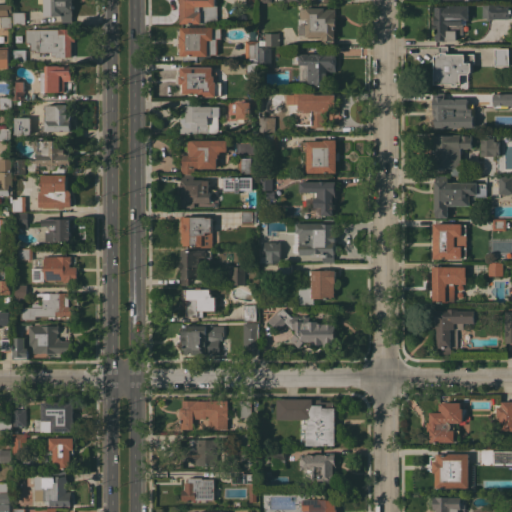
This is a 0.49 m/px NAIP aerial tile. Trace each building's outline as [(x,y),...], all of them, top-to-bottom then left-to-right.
[(44,3),(38,3),(38,0),(74,0),(74,1),(73,1),(73,6),(73,15),(72,15),(72,22),(62,22),(62,15),(44,15),(44,3)] [(215,0),(215,5),(217,5),(217,22),(201,22),(201,23),(181,23),(180,0),(215,0)] [(0,3),(11,3),(11,12),(8,12),(8,15),(0,15),(0,3)] [(490,18),(490,20),(486,20),(486,18),(482,18),(482,4),(489,4),(489,3),(509,3),(509,9),(511,9),(511,13),(509,13),(509,19),(490,18)] [(469,6),(469,19),(466,19),(466,24),(463,24),(463,34),(461,34),(457,34),(456,41),(436,41),(436,38),(434,38),(434,30),(433,30),(433,23),(434,23),(434,15),(435,15),(435,7),(446,6),(446,5),(469,6)] [(324,7),(324,9),(336,9),(336,17),(336,27),(335,27),(335,37),(334,37),(334,43),(322,43),(322,38),(321,38),(321,36),(306,36),(306,35),(297,35),(297,24),(308,24),(308,19),(300,19),(300,8),(305,8),(305,7),(324,7)] [(25,12),(25,24),(13,25),(13,12),(25,12)] [(12,16),(12,27),(1,28),(1,17),(12,16)] [(213,26),(213,28),(221,28),(221,38),(217,38),(218,54),(197,55),(197,61),(183,61),(183,55),(181,55),(181,47),(180,47),(180,35),(181,35),(181,27),(213,26)] [(75,28),(75,41),(71,41),(71,57),(56,57),(56,55),(50,55),(50,51),(35,52),(35,50),(30,50),(30,43),(26,43),(26,29),(75,28)] [(280,45),(265,45),(259,45),(259,40),(265,40),(265,33),(279,32),(280,45)] [(258,60),(245,60),(245,40),(258,40),(258,60)] [(433,55),(438,55),(438,53),(438,46),(448,46),(448,53),(475,53),(475,64),(471,64),(471,71),(469,73),(461,74),(461,83),(458,84),(458,85),(452,85),(452,83),(433,84),(433,55)] [(0,47),(9,47),(9,68),(0,68),(0,47)] [(271,62),(259,62),(259,47),(271,47),(271,62)] [(495,48),(509,48),(511,48),(511,53),(511,64),(509,65),(509,66),(495,66),(495,48)] [(13,51),(13,49),(25,49),(26,62),(12,62),(12,57),(13,57),(13,55),(12,55),(12,51),(13,51)] [(336,72),(327,72),(327,85),(308,85),(308,64),(299,64),(292,64),(292,55),(299,55),(299,54),(336,54),(336,72)] [(246,62),(257,62),(257,73),(246,73),(246,62)] [(41,77),(37,77),(36,75),(36,73),(37,72),(45,71),(45,65),(60,65),(70,65),(71,80),(64,80),(64,91),(41,92),(41,77)] [(297,82),(305,82),(306,65),(298,65),(297,82)] [(212,67),(212,69),(213,69),(213,72),(217,72),(217,82),(221,82),(221,96),(199,96),(199,93),(183,93),(183,84),(179,84),(179,75),(181,75),(181,67),(212,67)] [(12,81),(24,81),(24,94),(26,94),(26,98),(24,98),(24,99),(12,100),(12,96),(12,81)] [(335,94),(335,106),(329,107),(329,109),(328,111),(326,112),(324,113),(324,127),(311,127),(311,126),(296,125),(297,109),(298,109),(298,104),(294,104),(294,105),(286,105),(286,92),(315,92),(315,95),(335,94)] [(467,99),(467,116),(467,127),(456,127),(435,127),(435,116),(434,116),(434,110),(433,110),(433,92),(445,92),(444,99),(467,99)] [(494,92),(511,92),(511,106),(494,106),(494,92)] [(11,100),(11,108),(0,108),(0,96),(12,96),(12,100),(11,100)] [(180,133),(180,120),(181,120),(181,116),(187,116),(187,106),(180,106),(180,99),(192,99),(192,105),(201,105),(201,106),(219,106),(220,116),(218,116),(218,132),(180,133)] [(236,101),(250,101),(250,118),(236,118),(236,101)] [(39,106),(46,106),(46,105),(56,105),(56,104),(67,104),(67,114),(71,114),(71,131),(45,130),(45,120),(38,120),(39,106)] [(15,117),(31,117),(31,134),(15,134),(15,117)] [(274,132),(259,132),(259,117),(275,117),(274,132)] [(0,128),(11,128),(11,139),(0,139),(0,128)] [(278,150),(264,150),(264,133),(278,133),(278,150)] [(434,144),(435,144),(435,138),(434,138),(434,135),(453,135),(468,134),(472,134),(472,137),(472,148),(471,148),(471,147),(461,148),(461,168),(434,168),(434,153),(434,144)] [(480,155),(480,138),(488,138),(488,134),(493,134),(493,138),(494,138),(494,141),(499,141),(499,155),(495,155),(480,155)] [(324,140),(324,139),(337,139),(337,172),(307,172),(306,151),(302,152),(302,142),(307,142),(307,140),(324,140)] [(61,140),(61,149),(65,148),(65,153),(71,153),(73,156),(73,162),(71,165),(56,164),(56,167),(54,169),(49,169),(47,167),(47,165),(43,165),(38,165),(38,163),(36,163),(36,168),(35,168),(36,173),(28,174),(28,168),(27,168),(27,163),(26,163),(26,173),(14,174),(13,159),(25,158),(25,159),(37,159),(37,150),(35,150),(33,140),(61,140)] [(181,173),(181,167),(182,167),(182,154),(188,154),(188,140),(192,140),(227,140),(227,151),(220,151),(220,153),(218,153),(218,157),(217,157),(217,167),(194,167),(194,173),(181,173)] [(238,157),(251,157),(251,173),(238,173),(238,157)] [(0,158),(12,158),(12,170),(0,170),(0,158)] [(0,172),(12,172),(12,195),(0,195),(0,172)] [(194,179),(211,179),(211,202),(181,202),(181,173),(194,173),(194,179)] [(240,174),(253,173),(253,185),(241,185),(240,174)] [(39,191),(42,191),(42,186),(41,186),(41,182),(42,182),(42,175),(67,174),(67,189),(69,189),(71,191),(72,193),(72,206),(64,206),(64,208),(59,208),(59,207),(44,208),(44,207),(39,207),(39,191)] [(434,181),(435,181),(435,176),(447,176),(447,180),(448,180),(448,182),(453,182),(460,182),(477,182),(477,183),(486,183),(486,196),(476,196),(476,194),(470,194),(470,205),(448,205),(448,217),(447,217),(447,219),(436,219),(436,217),(435,217),(435,212),(434,181)] [(498,176),(511,176),(511,194),(498,194),(498,176)] [(259,190),(259,177),(272,177),(272,190),(259,190)] [(336,181),(336,193),(337,193),(337,198),(335,198),(335,202),(338,203),(338,209),(333,209),(333,215),(321,215),(321,207),(314,207),(314,197),(313,197),(313,192),(300,192),(300,191),(299,191),(299,183),(300,183),(300,181),(336,181)] [(26,196),(25,211),(13,211),(13,198),(17,198),(17,196),(25,196),(26,196)] [(255,211),(255,221),(241,221),(241,211),(255,211)] [(27,227),(23,227),(23,224),(15,224),(15,212),(27,212),(27,227)] [(212,247),(201,247),(201,246),(197,246),(197,245),(183,245),(183,242),(182,242),(182,227),(181,227),(181,215),(184,215),(184,216),(206,216),(206,218),(211,218),(212,247)] [(45,241),(45,231),(49,231),(49,225),(42,225),(42,218),(69,218),(70,231),(70,234),(71,235),(72,237),(71,238),(71,242),(69,242),(69,241),(45,241)] [(493,230),(492,219),(505,219),(506,230),(493,230)] [(335,223),(335,242),(335,244),(336,245),(336,249),(335,250),(335,253),(334,253),(334,262),(322,262),(322,257),(312,257),(312,254),(300,254),(299,232),(296,232),(296,223),(321,222),(322,223),(335,223)] [(434,223),(455,223),(454,246),(456,246),(456,247),(460,247),(460,257),(456,257),(456,258),(434,258),(434,223)] [(265,242),(277,242),(280,242),(280,259),(280,262),(259,262),(259,256),(267,256),(267,254),(266,254),(266,252),(267,252),(267,251),(265,251),(265,242)] [(0,248),(10,248),(10,251),(12,251),(12,262),(0,262),(0,248)] [(18,259),(18,248),(32,248),(32,259),(18,259)] [(206,249),(206,250),(211,250),(211,256),(208,256),(208,257),(200,257),(200,262),(203,264),(205,264),(205,279),(189,278),(189,284),(181,284),(181,270),(180,270),(180,261),(181,261),(181,256),(180,256),(180,249),(206,249)] [(77,282),(62,282),(62,280),(44,280),(44,281),(32,282),(31,268),(42,267),(42,271),(44,271),(44,256),(56,256),(71,256),(71,263),(70,263),(70,266),(77,266),(77,282)] [(488,275),(488,262),(503,262),(503,266),(503,275),(488,275)] [(278,278),(278,264),(291,263),(291,278),(278,278)] [(245,266),(245,284),(231,284),(232,266),(245,266)] [(433,266),(466,266),(466,276),(466,284),(456,284),(456,283),(453,283),(453,284),(454,284),(454,302),(445,302),(445,301),(433,301),(433,266)] [(313,298),(313,303),(299,303),(299,287),(312,287),(312,286),(311,286),(311,284),(312,284),(312,283),(311,283),(311,281),(312,281),(312,279),(311,279),(311,277),(312,277),(312,276),(310,276),(310,270),(312,270),(312,269),(332,270),(336,270),(336,282),(335,282),(335,296),(332,296),(332,298),(313,298)] [(0,279),(8,279),(9,294),(0,294),(0,279)] [(26,298),(20,298),(20,302),(14,302),(14,285),(26,285),(26,298)] [(216,310),(203,310),(203,316),(187,316),(186,306),(183,306),(182,289),(190,289),(190,287),(196,287),(196,288),(197,288),(197,287),(202,287),(202,289),(211,289),(211,294),(212,293),(212,297),(216,297),(216,310)] [(71,316),(69,316),(69,317),(66,317),(66,316),(65,316),(65,317),(61,317),(61,316),(60,316),(60,317),(57,317),(57,316),(54,316),(54,317),(48,317),(48,316),(35,316),(35,319),(21,319),(21,307),(32,307),(32,303),(41,303),(41,296),(37,296),(37,293),(39,293),(39,292),(50,292),(50,291),(51,291),(51,292),(55,292),(55,291),(58,291),(58,292),(68,292),(68,306),(71,306),(71,316)] [(244,304),(256,304),(256,320),(244,320),(244,304)] [(298,347),(289,339),(296,333),(296,328),(293,328),(286,322),(278,330),(274,326),(273,327),(267,320),(278,309),(280,311),(283,308),(291,316),(304,315),(307,315),(307,316),(309,316),(309,321),(318,321),(318,323),(323,323),(323,324),(332,323),(331,323),(334,323),(335,347),(324,347),(324,343),(312,344),(312,341),(304,341),(298,347)] [(448,310),(448,308),(458,308),(458,310),(475,310),(475,322),(463,323),(463,329),(458,329),(458,330),(464,330),(464,346),(457,346),(457,347),(451,347),(451,353),(438,353),(438,342),(437,339),(437,330),(437,329),(437,323),(435,323),(435,310),(448,310)] [(0,324),(0,311),(9,312),(9,324),(0,324)] [(503,343),(511,342),(511,316),(503,317),(503,343)] [(259,354),(243,354),(243,322),(259,322),(259,354)] [(219,354),(209,354),(209,355),(191,355),(191,353),(188,353),(188,354),(185,354),(185,350),(184,350),(184,346),(183,346),(183,343),(183,340),(180,340),(180,334),(182,334),(182,325),(194,325),(194,326),(210,326),(210,324),(214,324),(214,326),(224,326),(224,336),(222,336),(222,339),(220,339),(219,354)] [(59,325),(59,335),(57,335),(57,339),(71,339),(71,353),(57,353),(57,354),(47,354),(47,353),(32,353),(32,345),(29,345),(29,325),(59,325)] [(25,348),(28,348),(28,356),(27,359),(13,359),(13,338),(14,338),(14,337),(25,337),(25,348)] [(0,338),(9,338),(10,338),(11,338),(11,352),(1,352),(1,351),(0,351),(0,338)] [(193,418),(193,429),(181,429),(181,399),(199,400),(228,400),(228,429),(209,429),(209,416),(206,416),(206,419),(193,418)] [(337,433),(335,433),(335,445),(306,445),(306,428),(308,428),(308,419),(277,419),(277,399),(321,399),(321,401),(333,401),(333,408),(337,408),(337,433)] [(251,417),(239,417),(239,400),(251,400),(251,417)] [(511,430),(499,430),(499,417),(497,417),(497,406),(501,406),(501,401),(511,401),(511,430)] [(74,431),(52,431),(52,432),(42,431),(42,402),(74,402),(74,420),(75,422),(75,427),(74,429),(74,431)] [(439,412),(439,403),(443,403),(443,402),(461,402),(461,408),(466,408),(466,416),(470,416),(470,420),(465,420),(465,424),(459,424),(459,422),(454,422),(455,424),(455,426),(455,427),(454,430),(459,430),(460,441),(455,441),(455,442),(431,442),(431,430),(427,430),(427,422),(431,422),(431,412),(439,412)] [(26,426),(13,426),(13,409),(26,409),(26,426)] [(0,419),(12,419),(12,430),(0,430),(0,419)] [(27,453),(13,453),(13,434),(27,434),(27,453)] [(74,437),(75,449),(74,449),(74,453),(71,453),(71,468),(59,468),(59,463),(52,463),(52,453),(51,453),(51,449),(50,449),(50,437),(74,437)] [(217,439),(217,465),(216,465),(216,469),(196,469),(196,465),(195,465),(195,460),(183,460),(183,448),(189,448),(189,439),(217,439)] [(233,459),(233,447),(252,447),(252,459),(233,459)] [(479,448),(494,447),(494,449),(502,449),(502,450),(506,451),(506,450),(511,450),(511,462),(507,463),(507,464),(506,464),(506,467),(479,468),(479,448)] [(284,448),(284,459),(273,459),(273,448),(284,448)] [(0,449),(12,449),(12,461),(0,461),(0,449)] [(312,454),(312,455),(316,455),(316,454),(323,454),(323,455),(327,455),(327,452),(334,452),(334,455),(335,455),(335,464),(334,464),(333,482),(333,483),(333,486),(321,486),(321,482),(320,482),(320,481),(314,481),(314,480),(304,480),(304,468),(307,468),(307,458),(308,458),(308,455),(307,454),(312,454)] [(433,461),(436,461),(436,454),(469,453),(469,487),(436,487),(436,472),(433,472),(433,461)] [(53,476),(53,471),(67,471),(66,475),(67,475),(67,479),(68,479),(68,489),(67,489),(67,491),(72,491),(71,505),(50,505),(51,500),(35,500),(35,476),(53,476)] [(254,473),(254,483),(257,483),(258,501),(249,501),(249,483),(231,483),(231,471),(244,471),(244,473),(254,473)] [(195,499),(195,500),(182,500),(182,490),(185,490),(185,482),(188,482),(188,477),(202,477),(202,478),(214,478),(214,491),(216,491),(216,493),(214,493),(214,499),(195,499)] [(0,481),(7,481),(8,491),(0,491),(0,481)] [(0,511),(0,492),(12,492),(12,504),(11,504),(11,511),(10,511),(0,511)] [(311,511),(303,511),(303,499),(313,499),(313,494),(326,493),(326,500),(336,499),(336,509),(337,509),(337,511),(311,511)] [(451,496),(451,497),(461,497),(465,497),(465,509),(459,509),(459,511),(435,511),(436,510),(436,509),(434,509),(434,497),(451,496)]
